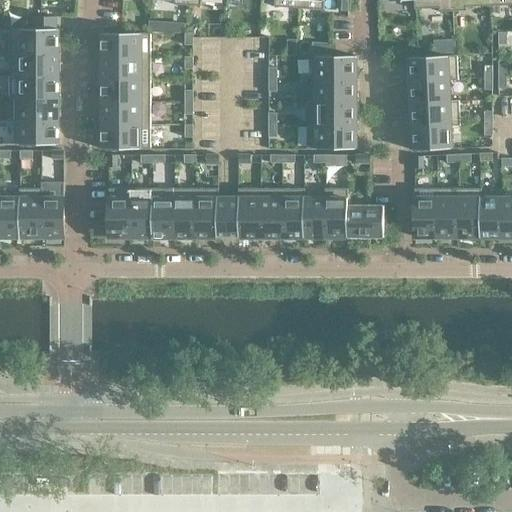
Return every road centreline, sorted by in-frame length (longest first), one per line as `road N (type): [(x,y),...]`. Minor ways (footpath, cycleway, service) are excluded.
road 1 (residential): [(402,270),(74,270)]
road 2 (residential): [(326,508),(0,509)]
road 3 (secondary): [(71,437),(397,438)]
road 4 (secondary): [(398,414),(72,414)]
road 5 (residential): [(74,270),(72,414)]
road 6 (residential): [(387,494),(511,500)]
road 7 (residential): [(402,147),(402,270)]
